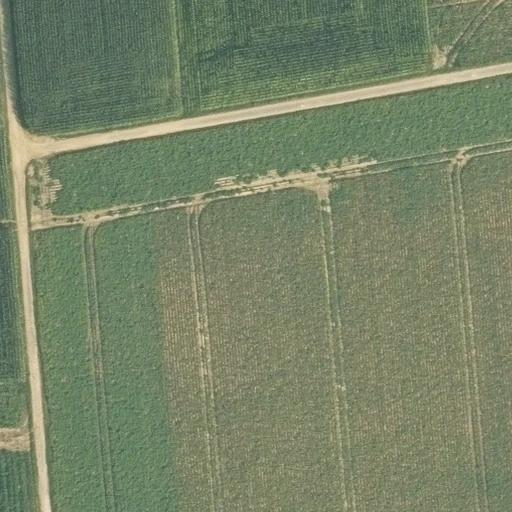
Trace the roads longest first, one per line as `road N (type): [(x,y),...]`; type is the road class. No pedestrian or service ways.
road 1 (track): [(2,0),(45,511)]
road 2 (track): [(15,156),(511,69)]
